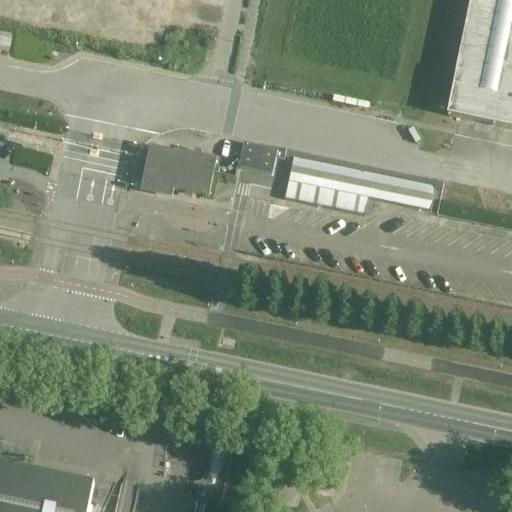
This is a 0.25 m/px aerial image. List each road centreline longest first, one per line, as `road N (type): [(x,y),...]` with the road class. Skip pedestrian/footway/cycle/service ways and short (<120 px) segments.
road 1 (tertiary): [(511,433),(65,339)]
road 2 (unclassified): [(65,339),(109,95)]
